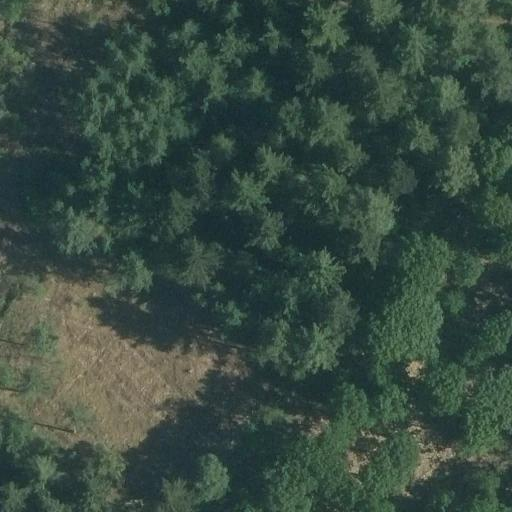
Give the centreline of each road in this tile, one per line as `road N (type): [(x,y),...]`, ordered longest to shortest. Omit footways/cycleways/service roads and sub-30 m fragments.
road 1 (track): [(234,511),(511,144)]
road 2 (track): [(511,30),(298,0)]
road 3 (track): [(87,0),(0,170)]
